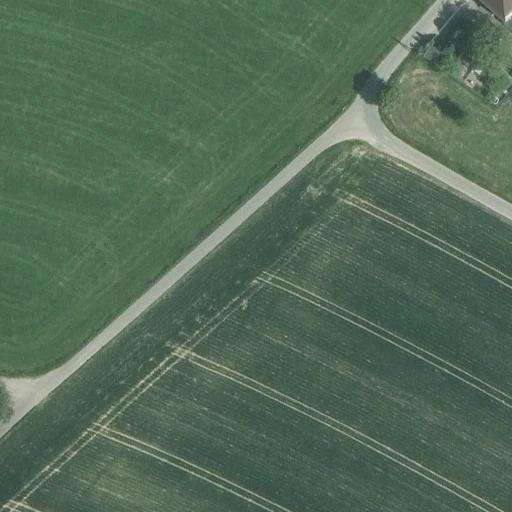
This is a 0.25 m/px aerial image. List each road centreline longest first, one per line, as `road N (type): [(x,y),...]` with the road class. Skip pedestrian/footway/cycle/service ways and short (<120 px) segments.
road 1 (unclassified): [(0,431),(351,117)]
road 2 (unclassified): [(511,211),(351,117)]
road 3 (unclassified): [(351,117),(451,0)]
